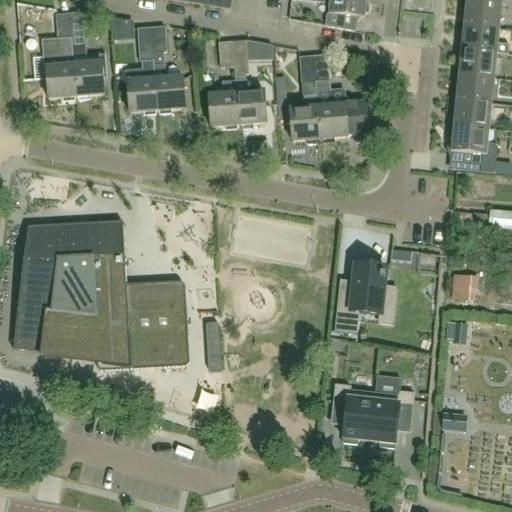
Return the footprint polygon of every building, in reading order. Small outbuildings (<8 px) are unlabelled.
[(199,0),(198,6),(209,8),(210,0),(199,0)] [(221,0),(210,0),(209,8),(220,10),(221,0)] [(233,0),(221,0),(220,10),(231,12),(233,0)] [(295,0),(331,4),(330,16),(365,20),(367,0),(295,0)] [(465,28),(500,31),(503,5),(467,2),(465,28)] [(82,15),(70,16),(75,79),(76,100),(105,97),(103,80),(108,80),(106,56),(86,58),(82,15)] [(55,17),(57,42),(42,43),(43,63),(45,63),(48,102),(76,100),(70,16),(55,17)] [(500,31),(465,28),(462,53),(487,56),(497,57),(497,56),(508,57),(509,47),(498,46),(500,31)] [(165,29),(151,30),(152,33),(153,56),(164,55),(168,55),(166,33),(165,29)] [(152,33),(151,30),(138,32),(140,57),(153,56),(152,33)] [(247,43),(232,44),(234,70),(235,78),(246,77),(250,77),(247,43)] [(234,70),(232,44),(219,45),(221,71),(234,70)] [(487,56),(462,53),(460,78),(487,81),(495,82),(497,57),(487,56)] [(317,114),(319,143),(347,140),(347,139),(353,138),(353,144),(368,143),(365,105),(343,107),(343,108),(331,109),(329,85),(328,85),(326,59),(313,60),(315,86),(316,100),(317,114)] [(315,86),(313,60),(298,61),(301,87),(315,86)] [(165,67),(154,68),(155,82),(157,115),(186,113),(183,80),(166,81),(165,67)] [(460,78),(457,103),(492,107),(495,82),(487,81),(460,78)] [(157,115),(155,82),(144,83),(127,84),(130,117),(157,115)] [(247,83),(235,84),(238,129),(240,129),(240,131),(242,133),(250,132),(252,130),(252,128),(266,127),(263,95),(248,96),(247,83)] [(235,84),(222,85),(223,98),(208,99),(210,131),(238,129),(235,84)] [(317,114),(316,100),(307,101),(302,107),(303,112),(289,113),(292,145),(319,143),(317,114)] [(457,103),(455,128),(490,132),(492,107),(457,103)] [(490,132),(455,128),(452,154),(455,154),(453,173),(466,174),(491,176),(495,176),(498,147),(488,146),(490,132)] [(453,227),(511,232),(511,214),(490,213),(490,218),(454,215),(453,227)] [(28,229),(14,352),(84,360),(85,348),(96,349),(97,368),(99,372),(103,373),(184,369),(187,368),(189,366),(190,363),(185,290),(185,287),(182,285),(179,284),(126,287),(123,224),(28,229)] [(392,252),(391,263),(411,265),(412,254),(392,252)] [(354,284),(342,282),(340,282),(335,334),(358,336),(360,316),(381,318),(386,270),(356,267),(354,284)] [(476,305),(477,290),(453,288),(451,302),(476,305)] [(291,290),(290,314),(314,315),(315,291),(291,290)] [(215,314),(236,318),(238,304),(218,300),(215,314)] [(447,340),(453,340),(452,346),(467,347),(468,327),(454,326),(448,325),(447,340)] [(222,374),(222,372),(220,328),(219,326),(217,326),(209,326),(207,327),(206,329),(209,373),(210,374),(212,375),(220,375),(222,374)] [(351,389),(336,387),(332,419),(346,420),(343,446),(358,447),(359,443),(369,444),(374,395),(350,393),(351,389)] [(399,398),(374,395),(369,444),(380,445),(380,450),(395,451),(398,426),(412,427),(415,396),(400,394),(399,398)] [(464,435),(466,419),(458,418),(444,417),(442,433),(464,435)]
